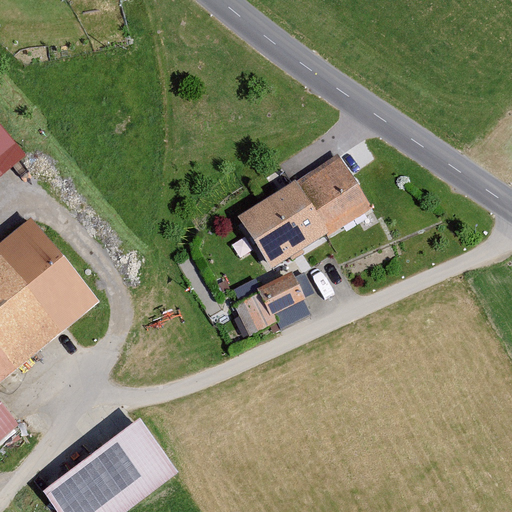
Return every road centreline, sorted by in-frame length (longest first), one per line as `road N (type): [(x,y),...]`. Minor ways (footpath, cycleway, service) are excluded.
road 1 (track): [(6,214),(51,218),(108,282),(119,306),(119,340),(87,397),(0,508)]
road 2 (tertiary): [(511,208),(221,0)]
